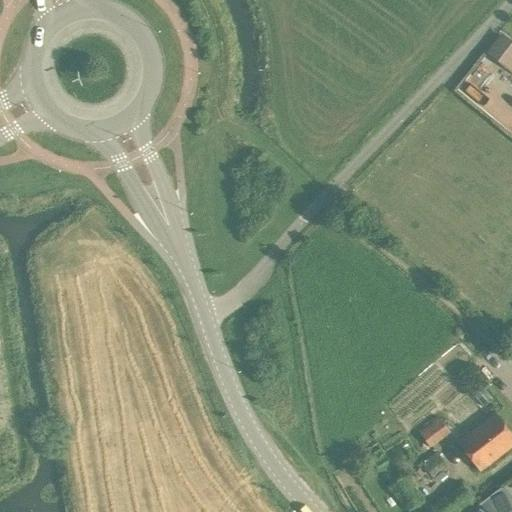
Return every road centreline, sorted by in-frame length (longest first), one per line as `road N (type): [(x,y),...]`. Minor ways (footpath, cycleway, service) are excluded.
road 1 (tertiary): [(313,511),(267,461),(167,227)]
road 2 (tertiary): [(132,117),(151,88),(152,52),(121,15),(85,9)]
road 3 (tertiary): [(97,130),(132,192),(167,227)]
